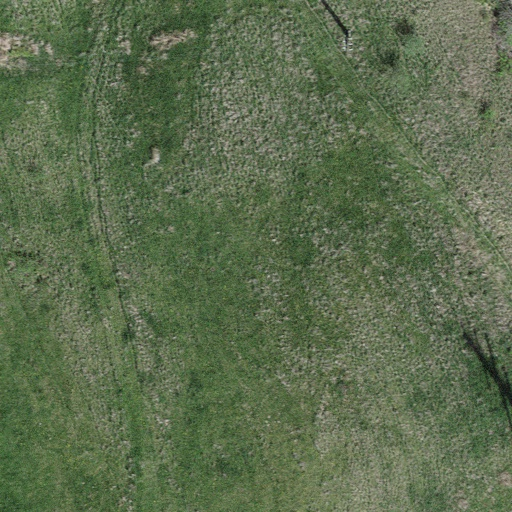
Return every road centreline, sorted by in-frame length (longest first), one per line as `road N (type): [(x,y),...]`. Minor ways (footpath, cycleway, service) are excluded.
road 1 (track): [(105,0),(72,108),(86,205),(148,442),(148,511)]
road 2 (track): [(511,288),(336,60),(300,0)]
